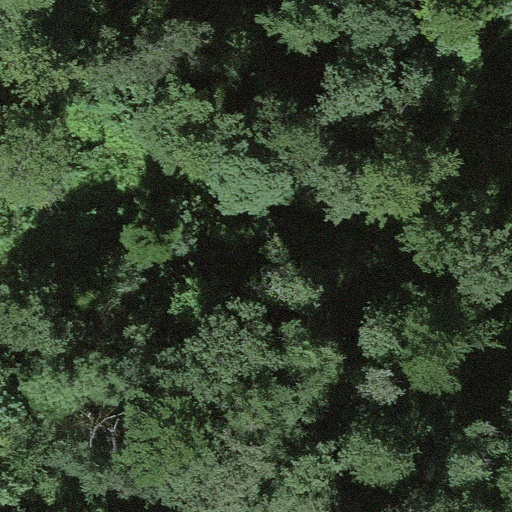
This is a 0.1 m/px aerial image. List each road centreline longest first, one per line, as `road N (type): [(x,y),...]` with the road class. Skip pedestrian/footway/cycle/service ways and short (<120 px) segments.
road 1 (track): [(511,295),(408,237),(202,165),(96,203),(0,269)]
road 2 (track): [(202,165),(131,145),(0,87)]
